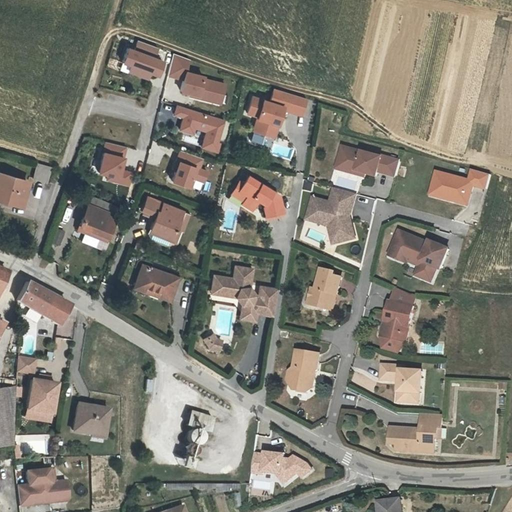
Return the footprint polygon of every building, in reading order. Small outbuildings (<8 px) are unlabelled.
[(157,46),(137,39),(134,49),(126,47),(122,61),(130,64),(129,69),(147,76),(148,70),(157,73),(162,59),(153,56),(157,46)] [(190,58),(174,52),(169,74),(185,78),(182,89),(199,94),(199,96),(210,99),(213,91),(224,94),(226,82),(204,77),(204,75),(187,71),(190,58)] [(284,104),(249,94),(243,114),(255,117),(251,130),(274,137),(284,104)] [(220,116),(173,102),(170,111),(180,114),(176,127),(189,130),(191,125),(203,128),(198,144),(213,148),(216,140),(214,139),(220,116)] [(253,132),(251,139),(260,142),(262,135),(253,132)] [(125,145),(106,140),(99,171),(108,173),(106,177),(128,182),(130,170),(120,168),(125,145)] [(400,161),(342,144),(336,167),(393,183),(400,161)] [(200,155),(178,147),(174,158),(176,158),(170,178),(187,184),(190,175),(201,179),(205,168),(196,165),(200,155)] [(34,179),(49,181),(51,165),(36,163),(34,179)] [(486,189),(490,175),(472,171),(470,178),(435,169),(428,197),(470,208),(476,186),(486,189)] [(1,170),(0,174),(0,195),(21,204),(30,182),(1,170)] [(279,194),(246,174),(242,183),(237,180),(228,195),(239,200),(253,209),(257,204),(261,206),(264,220),(284,215),(279,194)] [(349,206),(353,191),(331,185),(327,200),(309,195),(305,213),(329,220),(333,239),(351,236),(347,215),(344,214),(346,205),(349,206)] [(173,224),(176,225),(180,227),(183,220),(182,219),(174,216),(178,207),(145,194),(140,207),(153,212),(148,226),(158,230),(157,233),(167,237),(173,224)] [(89,202),(79,227),(107,238),(117,214),(89,202)] [(185,210),(178,207),(174,216),(182,219),(185,210)] [(304,218),(325,223),(328,240),(333,239),(329,220),(305,213),(304,218)] [(171,239),(176,225),(173,224),(167,237),(171,239)] [(57,228),(52,242),(60,244),(64,230),(57,228)] [(420,271),(434,275),(438,260),(439,260),(445,240),(426,235),(425,238),(419,237),(419,235),(394,228),(390,244),(399,247),(398,250),(407,253),(406,256),(407,256),(423,261),(420,271)] [(399,247),(390,244),(387,254),(406,259),(407,256),(406,256),(407,253),(398,250),(399,247)] [(139,258),(130,280),(141,285),(142,282),(165,291),(173,273),(139,258)] [(270,309),(275,282),(257,279),(256,289),(252,288),(247,281),(250,263),(232,260),(230,272),(211,269),(209,283),(216,284),(216,288),(233,291),(239,300),(244,306),(243,313),(252,315),(253,306),(257,304),(260,307),(270,309)] [(320,295),(333,298),(334,290),(332,287),(333,285),(335,286),(339,267),(332,265),(332,262),(320,260),(315,281),(311,281),(308,297),(319,299),(320,295)] [(394,279),(391,293),(408,296),(412,297),(414,286),(409,285),(394,279)] [(51,295),(27,281),(17,301),(40,315),(51,295)] [(387,292),(383,311),(387,312),(383,330),(404,334),(408,296),(391,293),(387,292)] [(68,306),(51,295),(40,315),(57,325),(68,306)] [(404,334),(405,334),(412,297),(408,296),(404,334)] [(214,332),(211,327),(202,332),(207,340),(216,344),(219,334),(214,332)] [(383,330),(380,329),(381,339),(397,342),(405,334),(404,334),(383,330)] [(294,375),(293,382),(312,384),(316,381),(318,370),(314,370),(314,364),(317,362),(319,346),(296,343),(294,360),(289,363),(288,374),(294,375)] [(34,359),(19,356),(18,373),(34,374),(35,359),(34,359)] [(395,372),(394,383),(397,384),(397,393),(398,393),(401,362),(397,361),(397,358),(382,356),(381,370),(395,372)] [(410,385),(416,385),(418,363),(401,362),(398,393),(409,395),(410,385)] [(37,381),(30,379),(24,409),(49,414),(55,384),(47,383),(37,381)] [(147,380),(145,393),(152,394),(154,381),(147,380)] [(0,390),(0,447),(14,445),(17,387),(0,390)] [(72,429),(93,433),(94,426),(104,428),(108,407),(77,402),(72,429)] [(207,413),(218,413),(218,402),(207,403),(207,413)] [(418,439),(432,440),(433,433),(433,431),(434,430),(434,422),(437,422),(438,409),(416,407),(415,420),(415,424),(409,423),(409,419),(396,419),(394,436),(394,442),(417,443),(418,439)] [(49,414),(24,409),(23,417),(47,422),(49,414)] [(186,424),(197,428),(209,431),(212,417),(190,411),(186,424)] [(386,436),(394,436),(396,419),(386,419),(386,436)] [(94,426),(93,433),(103,435),(104,428),(94,426)] [(200,429),(197,428),(194,427),(191,428),(189,431),(187,434),(187,437),(189,440),(191,442),(195,443),(198,442),(201,441),(202,438),(203,435),(202,432),(200,429)] [(198,445),(188,442),(184,454),(194,457),(198,445)] [(266,454),(255,453),(254,472),(265,473),(265,471),(281,472),(285,472),(291,479),(301,471),(290,457),(286,457),(286,454),(267,452),(266,454)] [(52,469),(48,470),(49,483),(52,485),(54,487),(66,486),(65,482),(57,483),(53,480),(52,469)] [(48,503),(65,502),(67,499),(66,486),(54,487),(52,485),(49,483),(48,470),(26,472),(27,486),(29,505),(40,504),(40,501),(45,501),(48,503)] [(285,472),(281,472),(288,481),(291,479),(285,472)] [(27,486),(16,487),(18,506),(29,505),(27,486)] [(404,511),(402,494),(380,497),(382,511),(404,511)]
